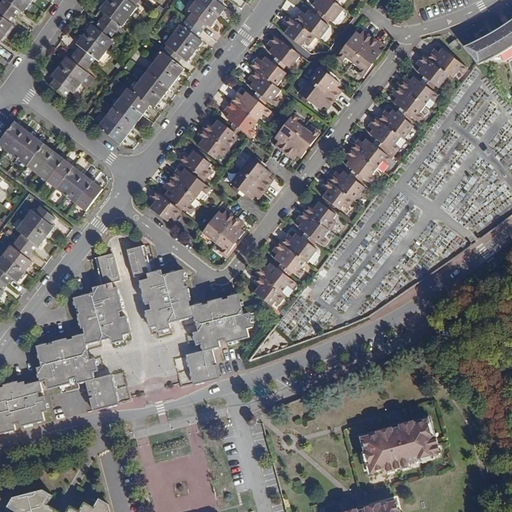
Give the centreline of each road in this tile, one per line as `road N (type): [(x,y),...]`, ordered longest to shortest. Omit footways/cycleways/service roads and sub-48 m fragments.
road 1 (residential): [(117,205),(223,282),(408,36)]
road 2 (secondary): [(511,233),(404,317),(225,390)]
road 3 (secondary): [(225,390),(0,445)]
road 4 (residential): [(135,178),(270,0)]
road 5 (track): [(486,511),(462,407),(404,317)]
road 6 (residential): [(0,356),(117,205)]
road 7 (residential): [(14,88),(135,178)]
road 8 (residential): [(225,390),(264,511)]
